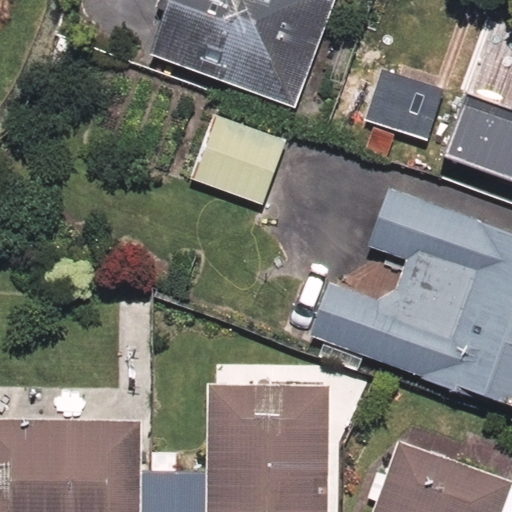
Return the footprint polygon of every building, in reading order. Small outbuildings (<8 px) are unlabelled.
[(326,0),(145,0),(125,59),(288,114),(326,0)] [(511,69),(498,106),(449,87),(425,150),(511,184),(511,69)] [(282,133),(205,106),(178,183),(254,210),(282,133)] [(511,233),(373,177),(345,246),(384,262),(370,298),(304,271),(280,329),(511,422),(511,233)] [(323,511),(325,374),(299,374),(299,353),(235,352),(234,373),(203,372),(202,465),(186,465),(187,449),(146,448),(145,463),(132,463),(135,400),(0,394),(0,511),(323,511)] [(511,511),(511,489),(511,487),(511,482),(404,436),(389,472),(370,464),(353,504),(372,511),(371,511),(511,511)]
